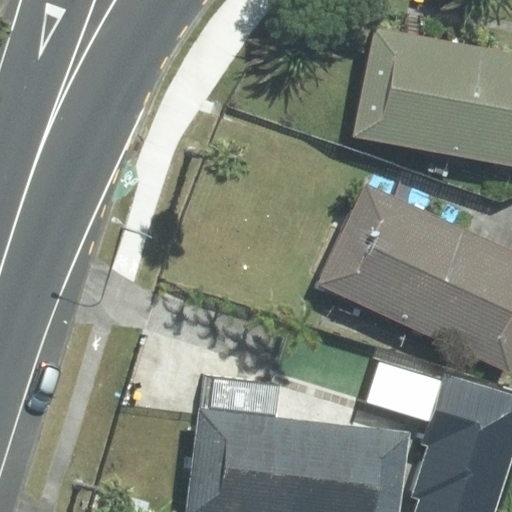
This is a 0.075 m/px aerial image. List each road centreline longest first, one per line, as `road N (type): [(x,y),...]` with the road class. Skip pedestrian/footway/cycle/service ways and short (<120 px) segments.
road 1 (secondary): [(153,0),(31,173)]
road 2 (secondary): [(31,173),(73,0)]
